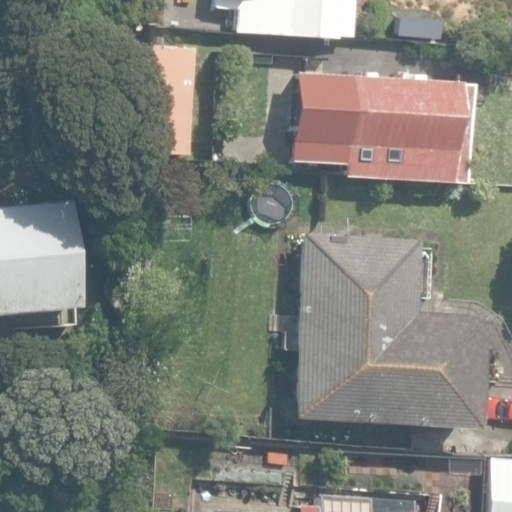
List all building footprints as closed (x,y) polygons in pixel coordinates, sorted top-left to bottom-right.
[(230,32),(345,38),(347,0),(215,0),(215,8),(231,9),(230,32)] [(138,151),(181,154),(186,64),(185,64),(185,62),(144,60),(138,151)] [(334,174),(460,182),(465,82),(320,74),(319,87),(316,141),(336,142),(334,174)] [(0,203),(0,309),(70,303),(61,198),(0,203)] [(285,417),(470,427),(476,310),(407,306),(412,237),(296,232),(285,414),(285,417)] [(151,464),(176,464),(177,437),(151,437),(151,464)] [(511,511),(511,460),(489,459),(485,511),(511,511)]
